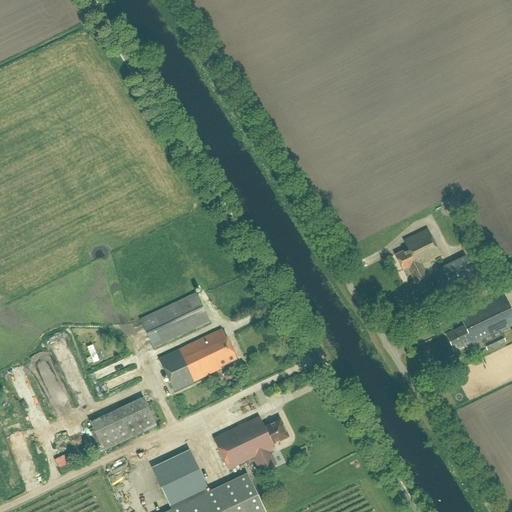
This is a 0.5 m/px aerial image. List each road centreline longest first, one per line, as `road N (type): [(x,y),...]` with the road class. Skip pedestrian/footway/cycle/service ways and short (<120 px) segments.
road 1 (unclassified): [(414,511),(90,0)]
road 2 (unclassified): [(492,511),(169,0)]
road 3 (track): [(0,510),(317,357)]
road 4 (track): [(511,265),(377,330)]
